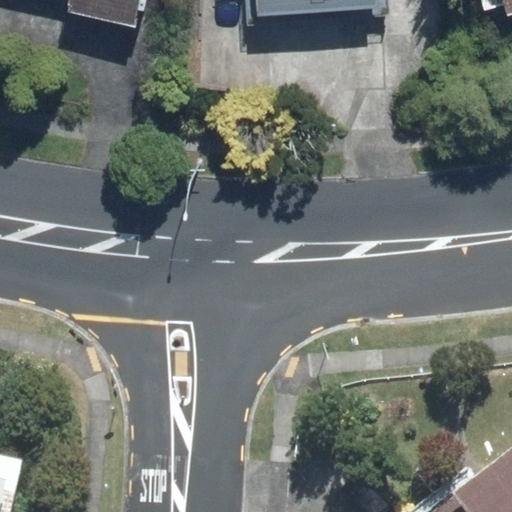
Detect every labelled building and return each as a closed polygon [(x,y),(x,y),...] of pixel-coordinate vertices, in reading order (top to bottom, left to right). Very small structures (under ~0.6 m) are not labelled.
[(60,0),(58,20),(124,33),(130,0),(60,0)] [(365,0),(240,0),(241,26),(366,21),(365,0)] [(511,0),(489,0),(496,20),(511,15),(511,0)] [(0,511),(31,511),(39,479),(0,470),(0,511)] [(511,511),(511,472),(460,511),(511,511)]
